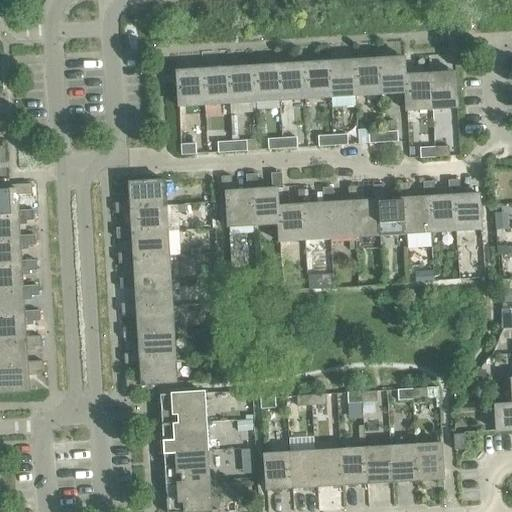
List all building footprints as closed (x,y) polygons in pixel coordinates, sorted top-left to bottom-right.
[(380,95),(404,94),(405,94),(404,78),(405,76),(404,58),(378,60),(380,95)] [(355,97),(380,95),(378,60),(353,61),(355,97)] [(329,98),(355,97),(353,61),(327,62),(329,98)] [(304,100),(329,98),(327,62),(302,64),(304,100)] [(279,101),(304,100),(302,64),(277,65),(279,101)] [(254,103),(279,101),(277,65),(252,67),(254,103)] [(229,104),(254,103),(252,67),(227,68),(229,104)] [(204,105),(229,104),(227,68),(202,70),(204,105)] [(178,107),(204,105),(202,70),(176,71),(178,107)] [(455,73),(429,74),(431,110),(457,109),(455,73)] [(405,94),(404,94),(405,112),(431,110),(429,74),(405,76),(404,78),(405,94)] [(395,121),(382,122),(382,132),(396,131),(395,121)] [(397,132),(382,133),(383,143),(397,142),(397,132)] [(383,143),(382,133),(368,134),(368,144),(383,143)] [(347,135),(332,136),(333,146),(347,145),(347,135)] [(333,146),(332,136),(317,137),(318,147),(333,146)] [(296,138),(282,139),(282,149),(297,148),(296,138)] [(282,149),(282,139),(267,140),(268,150),(282,149)] [(238,141),(231,142),(232,152),(247,151),(246,141),(238,141)] [(232,152),(231,142),(217,143),(217,153),(232,152)] [(180,145),(181,155),(196,154),(195,144),(180,145)] [(448,147),(434,148),(434,158),(449,157),(448,147)] [(434,158),(434,148),(419,149),(420,159),(434,158)] [(253,226),(277,225),(278,225),(277,207),(278,207),(277,190),(282,189),(281,174),(271,174),(271,190),(257,190),(256,175),(245,176),(246,191),(251,191),(253,226)] [(227,228),(253,226),(251,191),(246,191),(232,192),(231,177),(220,177),(221,193),(225,193),(227,228)] [(115,214),(130,213),(130,209),(166,207),(164,181),(128,183),(129,203),(114,204),(115,214)] [(448,181),(449,197),(453,196),(455,232),(481,230),(479,195),(459,196),(458,181),(448,181)] [(423,183),(424,198),(428,198),(430,233),(455,232),(453,196),(449,197),(434,197),(433,182),(423,183)] [(398,184),(398,200),(403,199),(405,235),(430,233),(428,198),(424,198),(409,199),(408,184),(398,184)] [(0,190),(0,216),(18,216),(18,212),(17,196),(32,195),(31,185),(16,186),(16,190),(0,190)] [(372,186),(373,201),(378,201),(380,237),(405,235),(403,199),(398,200),(384,200),(383,185),(372,186)] [(347,187),(348,203),(352,202),(355,238),(380,237),(378,201),(373,201),(359,202),(358,187),(347,187)] [(322,189),(323,204),(327,204),(329,240),(355,238),(352,202),(348,203),(334,204),(333,188),(322,189)] [(297,190),(298,206),(302,205),(304,241),(329,240),(327,204),(323,204),(308,205),(307,190),(297,190)] [(278,225),(277,225),(278,243),(304,241),(302,205),(298,206),(278,207),(277,207),(278,225)] [(116,239),(132,238),(131,234),(167,232),(166,207),(130,209),(130,213),(131,228),(116,229),(116,239)] [(0,216),(0,242),(19,241),(19,237),(18,222),(33,221),(33,211),(18,212),(18,216),(0,216)] [(508,220),(494,221),(495,231),(508,230),(508,220)] [(118,264),(133,263),(133,259),(169,257),(167,232),(131,234),(132,238),(133,253),(117,254),(118,264)] [(0,242),(0,267),(21,266),(21,262),(20,247),(35,246),(34,236),(19,237),(19,241),(0,242)] [(120,289),(135,289),(135,284),(170,282),(169,257),(133,259),(133,263),(134,278),(119,279),(120,289)] [(0,267),(0,292),(22,291),(22,287),(21,272),(36,271),(36,261),(21,262),(21,266),(0,267)] [(214,267),(201,267),(202,280),(214,279),(214,267)] [(433,272),(414,273),(415,283),(415,284),(433,283),(433,282),(433,272)] [(319,276),(308,277),(308,289),(309,291),(327,290),(327,288),(326,284),(319,276)] [(121,315),(136,314),(136,310),(172,307),(170,282),(135,284),(135,289),(136,303),(120,304),(121,315)] [(0,292),(0,317),(24,316),(24,312),(23,297),(38,296),(37,286),(22,287),(22,291),(0,292)] [(511,290),(500,290),(501,304),(511,304),(511,290)] [(123,340),(138,339),(138,335),(173,333),(172,307),(136,310),(136,314),(137,328),(122,329),(123,340)] [(510,310),(501,310),(502,330),(510,329),(510,310)] [(0,317),(0,343),(26,342),(25,338),(24,323),(39,322),(39,311),(24,312),(24,316),(0,317)] [(221,317),(212,318),(213,331),(221,330),(221,317)] [(124,365),(139,364),(139,360),(175,358),(173,333),(138,335),(138,339),(139,354),(124,355),(124,365)] [(0,343),(0,368),(27,367),(27,362),(26,348),(41,347),(40,337),(25,338),(26,342),(0,343)] [(221,340),(205,341),(206,350),(222,348),(221,340)] [(139,360),(139,364),(140,380),(125,381),(126,391),(141,390),(141,386),(176,384),(175,358),(139,360)] [(27,367),(0,368),(0,394),(29,393),(27,373),(43,372),(42,362),(27,362),(27,367)] [(426,389),(412,390),(412,400),(427,399),(426,389)] [(412,400),(412,390),(397,391),(398,401),(412,400)] [(376,392),(361,393),(362,403),(376,402),(376,392)] [(159,396),(161,426),(205,423),(203,393),(159,396)] [(362,403),(361,393),(347,394),(347,404),(362,403)] [(325,395),(311,396),(311,406),(326,405),(325,395)] [(311,406),(311,396),(296,397),(297,407),(311,406)] [(260,399),(260,410),(275,409),(275,398),(260,399)] [(511,405),(511,406),(511,405),(494,406),(495,432),(511,431),(511,405)] [(252,421),(236,422),(237,432),(253,431),(252,421)] [(161,426),(163,455),(207,452),(205,423),(161,426)] [(453,435),(454,451),(465,450),(464,434),(453,435)] [(441,444),(415,446),(417,481),(443,480),(441,444)] [(415,446),(390,447),(392,483),(417,481),(415,446)] [(390,447),(365,449),(367,485),(392,483),(390,447)] [(365,449),(339,450),(342,486),(367,485),(365,449)] [(339,450),(314,452),(316,488),(342,486),(339,450)] [(163,455),(165,484),(209,482),(207,452),(163,455)] [(314,452),(289,454),(291,489),(316,488),(314,452)] [(291,489),(289,454),(263,455),(265,491),(291,489)] [(209,482),(165,484),(166,511),(208,511),(211,511),(209,482)]
